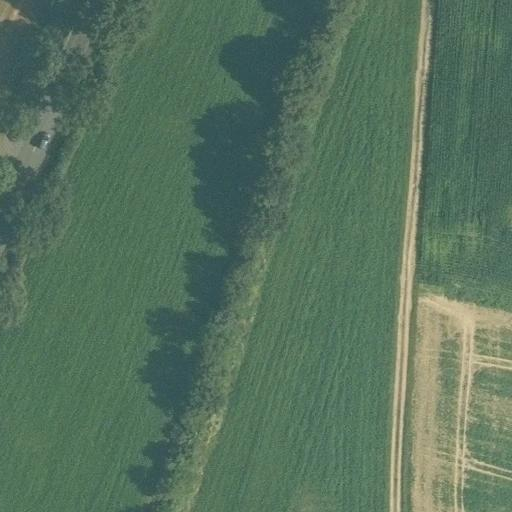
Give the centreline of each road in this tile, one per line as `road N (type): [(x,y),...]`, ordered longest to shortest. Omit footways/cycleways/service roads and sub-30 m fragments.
road 1 (track): [(433,0),(398,511)]
road 2 (primary): [(0,227),(101,0)]
